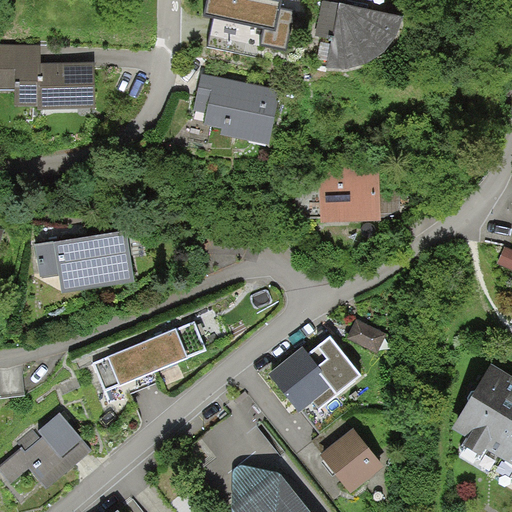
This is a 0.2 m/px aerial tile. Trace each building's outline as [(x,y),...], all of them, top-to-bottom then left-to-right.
[(262,47),(287,52),(295,13),(307,15),(310,0),(209,0),(207,15),(213,17),(207,46),(260,56),(262,47)] [(398,40),(404,19),(359,9),(323,2),(316,37),(333,42),(328,69),(348,72),(367,67),(384,55),(398,40)] [(0,91),(17,91),(17,107),(42,107),(42,110),(93,110),(94,64),(41,64),(41,47),(0,47),(0,91)] [(220,136),(269,147),(281,93),(265,90),(201,76),(193,114),(205,116),(203,127),(221,131),(220,136)] [(380,219),(402,211),(402,190),(378,191),(378,165),(322,166),(322,224),(380,223),(380,219)] [(60,277),(62,293),(134,283),(126,232),(83,238),(34,245),(39,280),(60,277)] [(497,263),(511,269),(511,249),(505,246),(497,263)] [(348,341),(377,355),(387,335),(357,321),(348,341)] [(126,386),(156,374),(207,352),(198,332),(195,323),(93,364),(105,394),(126,386)] [(299,414),(313,403),(318,410),(361,378),(331,339),(327,342),(310,356),(303,348),(268,376),(299,414)] [(511,383),(490,370),(453,432),(463,438),(458,446),(476,456),(481,448),(511,466),(511,473),(509,479),(511,480),(511,383)] [(0,467),(0,474),(10,486),(28,471),(44,492),(92,453),(61,416),(37,435),(33,430),(17,442),(22,449),(0,467)] [(319,459),(350,497),(385,469),(354,431),(319,459)] [(232,511),(306,511),(280,479),(243,468),(236,469),(234,475),(232,511)]
